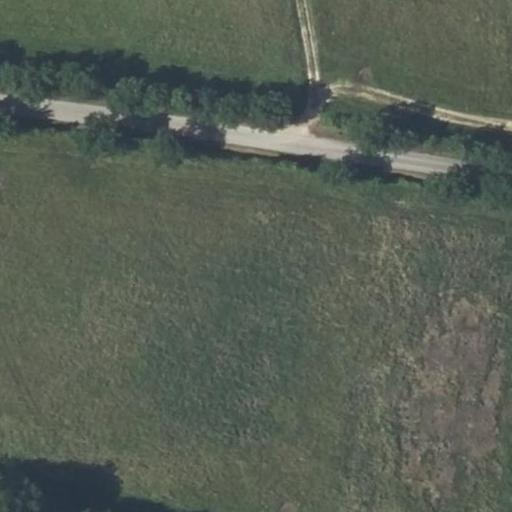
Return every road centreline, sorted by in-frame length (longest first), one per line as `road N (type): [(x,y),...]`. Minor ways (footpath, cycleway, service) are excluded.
road 1 (unclassified): [(511,175),(0,104)]
road 2 (track): [(304,143),(314,88),(298,0)]
